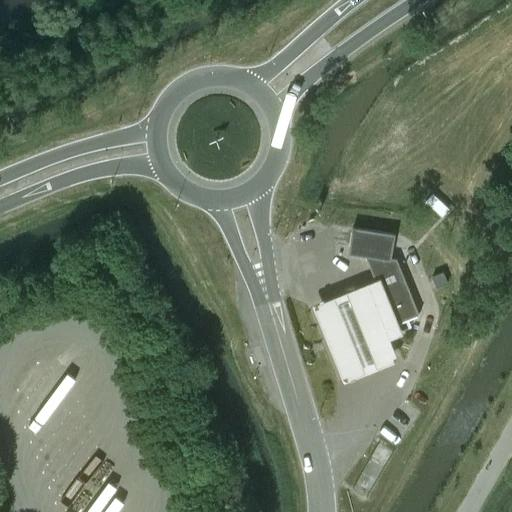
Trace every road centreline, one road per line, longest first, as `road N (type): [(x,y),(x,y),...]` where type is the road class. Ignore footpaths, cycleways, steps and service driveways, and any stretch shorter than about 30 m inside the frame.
road 1 (tertiary): [(321,511),(271,316)]
road 2 (primary): [(273,113),(421,0)]
road 3 (primary): [(0,205),(107,169),(164,172)]
road 4 (primary): [(154,126),(0,180)]
road 5 (primary): [(355,0),(248,85)]
road 6 (tertiary): [(271,316),(259,186)]
road 7 (tertiary): [(212,200),(271,316)]
